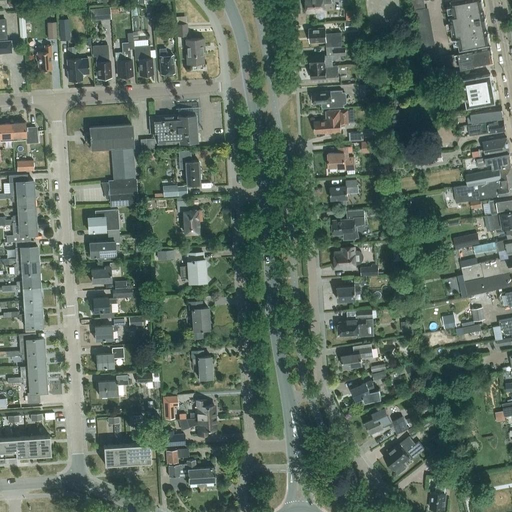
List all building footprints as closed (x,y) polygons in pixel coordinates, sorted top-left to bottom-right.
[(305,0),(306,12),(316,11),(317,17),(319,19),(322,18),(325,16),(324,4),(331,3),(330,0),(305,0)] [(411,0),(413,11),(425,8),(423,0),(411,0)] [(460,50),(490,44),(490,42),(488,31),(488,32),(487,27),(486,16),(485,16),(483,8),(484,8),(482,0),(454,0),(451,1),(454,17),(450,17),(453,34),(457,34),(460,50)] [(104,8),(90,10),(91,20),(105,18),(104,8)] [(0,52),(11,52),(10,40),(5,39),(4,19),(0,18),(0,52)] [(70,38),(69,18),(59,19),(60,39),(70,38)] [(55,22),(45,23),(46,38),(56,37),(55,22)] [(186,23),(176,24),(177,36),(187,35),(186,23)] [(333,46),(344,46),(343,33),(325,34),(325,29),(309,30),(309,31),(307,33),(308,36),(309,38),(310,42),(326,41),(326,47),(333,46)] [(115,54),(115,60),(117,60),(118,77),(131,76),(130,59),(129,59),(129,46),(133,46),(133,33),(128,33),(128,43),(122,43),(122,53),(115,54)] [(185,39),(186,56),(186,64),(203,63),(202,46),(204,46),(203,38),(185,39)] [(51,69),(51,56),(50,44),(44,45),(44,50),(36,51),(38,70),(51,69)] [(107,45),(93,46),(93,56),(96,56),(96,62),(97,62),(98,78),(111,77),(110,61),(108,61),(107,45)] [(135,59),(139,59),(140,75),(153,74),(152,58),(150,58),(149,45),(134,46),(135,59)] [(324,56),(310,57),(310,65),(311,65),(311,68),(332,67),(332,61),(333,61),(339,58),(339,56),(333,56),(333,49),(333,46),(326,47),(326,56),(324,57),(324,56)] [(461,70),(493,63),(491,55),(492,55),(490,46),(461,52),(449,55),(450,60),(458,59),(461,70)] [(174,73),(173,56),(173,55),(166,55),(165,48),(159,48),(161,74),(166,74),(168,75),(171,75),(172,73),(174,73)] [(368,63),(367,56),(360,56),(360,64),(361,64),(362,78),(369,78),(368,63)] [(87,58),(80,58),(80,57),(66,58),(68,80),(75,79),(76,81),(80,80),(80,79),(82,79),(81,73),(88,73),(87,58)] [(332,67),(311,68),(311,70),(310,70),(311,79),(326,79),(326,78),(338,78),(337,67),(332,67)] [(450,82),(459,81),(457,72),(449,73),(450,82)] [(462,75),(467,106),(495,101),(490,75),(478,77),(477,73),(462,75)] [(371,97),(370,85),(360,86),(361,98),(371,97)] [(342,93),(342,91),(321,92),(321,93),(312,94),(312,104),(321,103),(321,109),(344,108),(344,107),(343,107),(343,105),(344,105),(346,104),(346,103),(346,95),(345,94),(344,93),(342,93)] [(472,124),(504,119),(503,117),(503,116),(502,107),(501,107),(501,108),(483,110),(483,111),(470,113),(471,117),(472,124)] [(198,142),(196,115),(189,115),(189,109),(171,111),(171,117),(164,118),(164,116),(150,117),(151,133),(152,133),(152,137),(157,137),(158,144),(175,143),(175,139),(180,138),(180,143),(198,142)] [(313,122),(314,133),(326,133),(326,134),(341,134),(341,125),(349,125),(349,123),(354,123),(354,110),(339,111),(326,111),(327,121),(313,122)] [(490,133),(506,130),(504,119),(472,124),(468,125),(470,136),(490,132),(490,133)] [(24,122),(11,123),(12,140),(25,139),(27,139),(28,142),(27,142),(27,143),(36,142),(35,128),(27,129),(27,127),(26,127),(26,131),(25,131),(24,122)] [(0,141),(12,140),(11,123),(0,123),(0,141)] [(115,177),(115,181),(130,180),(128,154),(132,154),(132,146),(133,146),(131,125),(90,128),(91,137),(91,149),(112,148),(114,177),(115,177)] [(426,145),(439,144),(440,144),(438,130),(434,131),(433,127),(427,127),(428,131),(424,132),(426,145)] [(475,157),(509,151),(507,138),(482,142),(484,150),(478,151),(479,151),(474,152),(475,157)] [(154,139),(140,140),(141,151),(154,151),(154,139)] [(379,141),(362,142),(363,150),(379,149),(379,141)] [(328,153),(329,166),(338,166),(338,168),(345,167),(345,170),(354,169),(353,157),(349,157),(348,147),(338,148),(339,153),(328,153)] [(180,170),(186,169),(187,186),(200,185),(198,161),(191,161),(191,152),(179,152),(180,170)] [(443,161),(441,152),(417,156),(419,165),(443,161)] [(493,169),(511,166),(509,154),(477,159),(479,168),(487,166),(487,164),(492,163),(493,169)] [(33,160),(16,161),(17,170),(34,170),(33,160)] [(511,169),(511,167),(465,174),(466,184),(453,186),(456,202),(492,196),(492,197),(511,194),(511,169)] [(27,175),(8,176),(9,183),(10,182),(11,193),(3,194),(4,199),(12,198),(11,196),(34,194),(33,181),(27,181),(27,175)] [(130,180),(115,181),(109,181),(111,206),(137,204),(135,179),(130,180)] [(358,184),(357,184),(356,179),(346,180),(346,186),(330,187),(331,199),(340,198),(340,205),(342,206),(346,206),(347,204),(347,198),(348,198),(347,192),(359,191),(358,184)] [(177,186),(163,187),(164,197),(178,196),(177,186)] [(34,194),(11,196),(12,198),(12,201),(17,201),(17,209),(35,208),(34,194)] [(491,214),(499,213),(511,210),(511,196),(489,201),(491,214)] [(480,200),(470,201),(471,208),(481,207),(480,200)] [(182,212),(184,233),(199,232),(198,221),(202,221),(201,210),(188,211),(187,201),(176,202),(177,213),(182,212)] [(13,222),(18,222),(35,221),(35,208),(17,209),(18,215),(12,215),(13,220),(13,222)] [(108,236),(120,236),(120,230),(119,230),(118,210),(119,210),(119,209),(96,210),(96,218),(89,218),(89,231),(106,230),(108,230),(108,236)] [(344,240),(356,239),(356,238),(359,237),(356,227),(365,224),(364,210),(346,211),(346,212),(348,212),(348,220),(333,221),(333,235),(343,234),(344,240)] [(511,211),(491,215),(484,217),(487,232),(494,231),(503,229),(504,229),(511,227),(511,211)] [(5,220),(5,225),(13,225),(13,228),(19,228),(19,235),(29,235),(36,234),(35,221),(18,222),(13,222),(13,220),(5,220)] [(141,232),(140,223),(133,224),(133,233),(141,232)] [(511,227),(505,229),(497,231),(498,235),(507,233),(509,238),(511,237),(511,227)] [(477,234),(463,237),(465,247),(479,244),(477,234)] [(511,238),(505,240),(505,239),(497,241),(497,242),(499,250),(507,249),(508,254),(511,253),(511,238)] [(403,239),(391,241),(393,254),(405,252),(403,239)] [(15,259),(7,259),(8,264),(14,264),(16,264),(15,261),(38,260),(37,246),(30,247),(30,241),(15,242),(16,248),(15,248),(15,259)] [(90,256),(98,256),(98,261),(116,260),(115,242),(108,242),(90,243),(90,256)] [(497,242),(474,247),(476,254),(499,250),(497,242)] [(405,247),(407,256),(414,255),(412,246),(405,247)] [(357,252),(354,252),(354,247),(343,248),(343,252),(335,252),(336,268),(344,268),(344,269),(355,269),(355,264),(358,264),(361,262),(362,259),(362,256),(360,253),(357,252)] [(158,252),(158,260),(173,259),(173,251),(158,252)] [(189,283),(206,282),(204,260),(203,260),(203,253),(187,254),(188,267),(180,267),(180,279),(188,278),(189,283)] [(475,258),(460,262),(468,295),(511,285),(511,257),(501,260),(500,258),(476,263),(475,258)] [(16,264),(14,264),(14,275),(22,274),(39,273),(38,260),(15,261),(16,264)] [(104,269),(91,270),(92,283),(94,283),(94,284),(101,284),(101,282),(112,281),(111,271),(118,270),(117,263),(109,264),(109,267),(104,267),(104,269)] [(372,267),(361,267),(361,276),(379,274),(378,264),(372,265),(372,267)] [(9,286),(10,291),(17,290),(17,288),(22,287),(40,286),(39,273),(22,274),(22,281),(16,282),(16,285),(9,286)] [(355,285),(337,287),(338,300),(356,299),(355,293),(360,292),(360,287),(355,287),(355,285)] [(17,290),(17,291),(23,291),(23,301),(40,299),(40,286),(22,287),(17,288),(17,290)] [(511,287),(505,290),(506,291),(501,292),(499,295),(501,304),(504,307),(509,305),(509,307),(511,306),(511,287)] [(117,295),(119,297),(133,296),(133,288),(113,289),(114,295),(117,295)] [(113,311),(112,311),(112,304),(117,304),(117,299),(109,299),(109,298),(93,299),(94,306),(92,306),(92,314),(99,314),(100,317),(114,317),(113,311)] [(24,314),(41,313),(40,299),(23,301),(24,314)] [(201,330),(202,330),(209,330),(207,308),(202,308),(201,302),(189,303),(190,310),(192,310),(194,331),(191,331),(192,338),(202,338),(201,330)] [(481,307),(471,309),(474,321),(483,319),(481,307)] [(366,318),(366,319),(373,318),(372,310),(357,311),(358,319),(361,319),(366,318)] [(41,313),(24,314),(19,314),(19,311),(11,312),(11,317),(19,316),(19,320),(25,320),(25,327),(42,326),(41,313)] [(114,325),(94,326),(95,339),(103,339),(105,339),(112,338),(112,330),(118,330),(117,324),(124,324),(124,318),(113,319),(114,325)] [(341,335),(358,334),(358,336),(368,335),(366,319),(366,318),(361,319),(358,319),(348,320),(348,321),(339,322),(341,335)] [(511,318),(499,321),(500,327),(502,326),(503,329),(503,331),(505,332),(507,334),(511,334),(511,318)] [(406,321),(407,331),(417,330),(415,320),(406,321)] [(445,329),(457,326),(456,320),(444,323),(445,329)] [(483,324),(462,327),(463,336),(465,336),(464,334),(481,331),(480,325),(483,324)] [(21,333),(20,333),(21,346),(21,351),(21,353),(27,353),(27,352),(44,351),(43,338),(36,339),(35,332),(21,333)] [(500,347),(511,344),(511,338),(499,340),(500,347)] [(361,359),(373,359),(371,344),(353,346),(354,354),(342,356),(343,368),(362,365),(361,359)] [(97,355),(98,368),(114,367),(114,358),(124,358),(123,348),(112,348),(113,354),(97,355)] [(27,353),(21,353),(21,355),(21,359),(27,359),(27,366),(45,365),(44,351),(27,352),(27,353)] [(212,378),(211,357),(211,356),(203,357),(203,351),(191,352),(192,365),(198,365),(199,379),(212,378)] [(413,362),(418,376),(425,373),(420,360),(413,362)] [(386,369),(384,363),(370,366),(372,372),(386,369)] [(28,380),(28,379),(45,378),(45,365),(27,366),(28,373),(22,374),(22,378),(24,378),(24,380),(28,380)] [(375,380),(387,377),(386,372),(374,375),(375,380)] [(152,374),(137,375),(138,382),(153,382),(152,374)] [(99,382),(100,396),(118,395),(118,385),(128,385),(128,375),(117,376),(117,381),(99,382)] [(46,391),(45,378),(28,379),(28,380),(24,380),(23,380),(24,382),(23,382),(23,386),(29,385),(29,392),(27,393),(28,403),(40,402),(40,392),(46,391)] [(351,389),(356,401),(363,399),(364,400),(365,399),(366,401),(371,399),(372,401),(381,399),(380,390),(375,391),(374,390),(376,389),(372,380),(351,389)] [(511,401),(502,403),(503,410),(505,416),(511,414),(511,401)] [(191,415),(191,420),(215,418),(214,407),(206,407),(206,402),(196,402),(197,409),(195,409),(195,414),(197,414),(197,415),(191,415)] [(163,406),(164,419),(175,418),(174,405),(163,406)] [(408,429),(403,417),(393,422),(387,407),(372,414),(375,419),(366,423),(370,434),(378,431),(379,432),(384,430),(383,428),(385,428),(384,428),(390,425),(391,427),(395,426),(398,432),(397,432),(397,433),(408,429)] [(435,424),(440,420),(437,415),(432,418),(435,424)] [(416,423),(412,416),(406,418),(409,426),(416,423)] [(215,418),(191,420),(179,421),(181,429),(188,427),(189,429),(198,426),(199,437),(208,436),(208,432),(216,431),(215,419),(215,418)] [(432,418),(408,432),(412,437),(435,424),(432,418)] [(141,421),(136,422),(137,432),(145,432),(144,421),(141,421)] [(163,430),(164,435),(164,445),(185,444),(184,433),(173,434),(173,430),(163,430)] [(38,454),(39,454),(38,435),(36,435),(26,436),(28,455),(38,454)] [(51,453),(49,435),(38,435),(39,454),(51,453)] [(24,436),(15,437),(16,456),(25,455),(28,455),(26,436),(24,436)] [(12,456),(16,456),(15,437),(11,437),(3,438),(5,456),(12,456)] [(391,452),(384,457),(395,470),(398,474),(405,468),(403,464),(410,458),(412,460),(425,449),(419,442),(416,445),(410,437),(400,445),(395,448),(394,446),(389,450),(391,452)] [(151,461),(149,442),(138,443),(139,462),(151,461)] [(127,462),(139,462),(138,443),(126,444),(127,462)] [(116,463),(115,444),(103,445),(104,464),(116,463)] [(116,463),(127,462),(126,444),(115,444),(116,463)] [(168,463),(177,463),(176,451),(167,452),(168,463)] [(169,465),(169,477),(179,476),(179,474),(187,474),(187,483),(215,481),(214,467),(195,469),(194,460),(186,460),(186,464),(169,465)] [(434,466),(435,467),(439,472),(444,469),(440,463),(439,462),(434,466)] [(430,508),(444,509),(445,492),(444,492),(445,486),(437,485),(436,492),(432,491),(430,508)]
